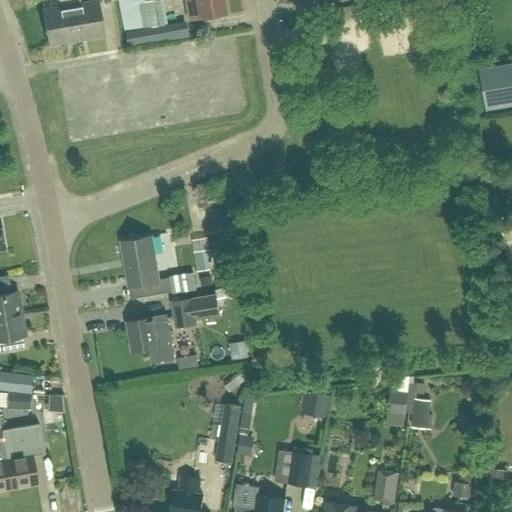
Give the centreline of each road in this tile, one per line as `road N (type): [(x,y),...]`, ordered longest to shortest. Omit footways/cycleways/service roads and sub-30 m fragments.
road 1 (residential): [(48,227),(270,135),(281,101),(263,0)]
road 2 (residential): [(105,511),(48,227)]
road 3 (residential): [(48,227),(10,63)]
